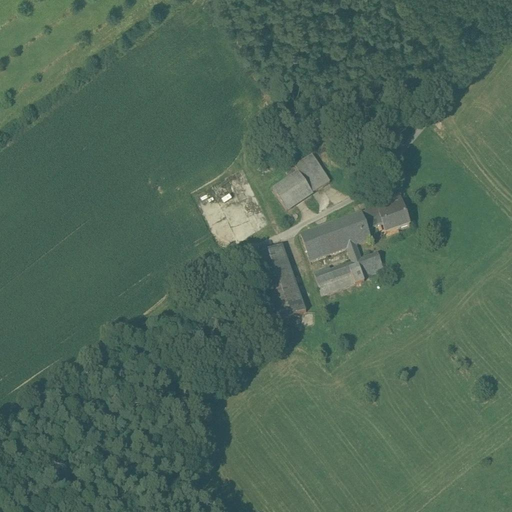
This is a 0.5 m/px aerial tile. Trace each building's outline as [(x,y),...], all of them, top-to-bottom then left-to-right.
[(400,116),(384,129),(393,140),(409,128),(400,116)] [(298,173),(273,190),(289,213),(330,183),(313,156),(295,167),(298,173)] [(399,196),(375,204),(381,222),(384,231),(408,223),(399,196)] [(366,227),(381,222),(375,204),(298,230),(308,258),(344,246),(354,243),(370,237),(366,227)] [(226,247),(269,226),(263,214),(251,220),(254,227),(246,231),(246,229),(223,241),(226,247)] [(279,243),(252,252),(274,318),(302,309),(279,243)] [(354,243),(344,246),(349,260),(359,257),(354,243)] [(349,260),(313,272),(320,295),(362,281),(360,275),(381,268),(376,251),(359,257),(349,260)]
